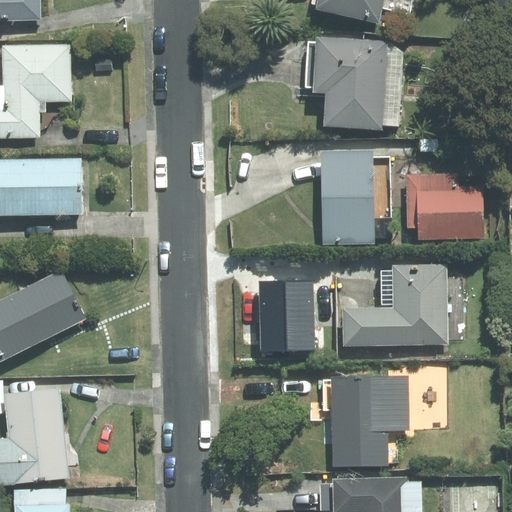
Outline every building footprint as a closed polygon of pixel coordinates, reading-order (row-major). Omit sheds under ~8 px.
[(45,0),(0,0),(0,20),(46,20),(45,0)] [(384,22),(388,0),(324,0),(322,8),(384,22)] [(511,0),(499,0),(511,12),(511,0)] [(391,42),(391,40),(323,37),(323,41),(321,78),(320,87),(320,90),(332,91),(332,94),(331,107),(330,125),(387,128),(387,124),(391,42)] [(407,43),(391,42),(387,124),(403,125),(407,43)] [(77,100),(76,43),(9,45),(10,85),(10,108),(0,108),(0,136),(45,136),(45,111),(45,105),(45,100),(51,100),(77,100)] [(0,108),(10,108),(10,85),(0,85),(0,108)] [(378,149),(328,149),(328,168),(328,207),(328,243),(378,243),(378,237),(378,217),(378,149)] [(86,157),(0,158),(0,214),(87,213),(86,157)] [(487,239),(487,186),(462,186),(462,173),(411,174),(411,200),(412,227),(423,227),(423,239),(487,239)] [(395,216),(378,217),(378,237),(395,236),(395,216)] [(452,344),(451,263),(398,263),(399,305),(350,305),(350,344),(452,344)] [(90,318),(65,268),(0,300),(0,354),(4,362),(90,318)] [(337,414),(337,465),(392,465),(392,429),(412,429),(412,374),(337,374),(337,393),(337,414)] [(72,464),(64,387),(10,393),(15,437),(0,437),(0,483),(18,482),(73,477),(72,464)] [(426,511),(426,479),(413,479),(413,475),(339,477),(340,497),(340,511),(426,511)] [(23,511),(23,503),(69,502),(69,498),(69,489),(18,489),(17,511),(23,511)] [(76,511),(76,502),(69,502),(23,503),(23,511),(76,511)]
